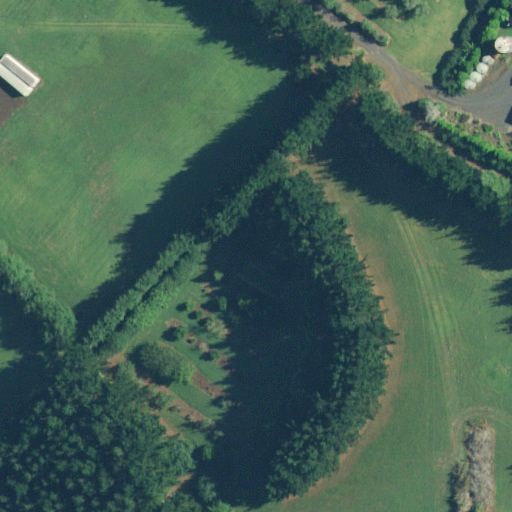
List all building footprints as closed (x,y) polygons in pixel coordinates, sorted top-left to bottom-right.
[(511,41),(504,39),(501,48),(511,50),(511,41)] [(487,50),(496,58),(502,51),(493,43),(487,50)] [(483,60),(490,66),(496,58),(487,50),(481,58),(483,60)] [(506,65),(499,59),(486,75),(492,80),(506,65)] [(476,84),(469,78),(460,88),(468,93),(476,84)]
